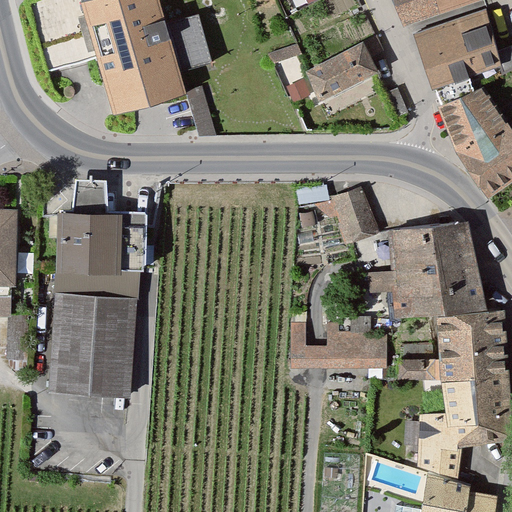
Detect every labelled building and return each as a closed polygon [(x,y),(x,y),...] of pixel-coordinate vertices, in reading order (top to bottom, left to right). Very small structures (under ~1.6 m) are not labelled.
[(52,0),(45,0),(26,5),(45,77),(71,71),(52,0)] [(156,0),(52,0),(71,71),(76,91),(92,86),(100,116),(183,92),(176,71),(163,19),(156,0)] [(384,0),(393,26),(470,0),(384,0)] [(483,5),(413,29),(432,83),(501,57),(483,5)] [(206,63),(192,11),(163,19),(176,71),(206,63)] [(365,40),(307,64),(322,98),(379,75),(365,40)] [(483,81),(439,101),(462,156),(488,192),(511,173),(511,125),(509,120),(483,81)] [(193,89),(199,131),(214,129),(208,87),(193,89)] [(114,167),(80,167),(80,200),(113,200),(114,167)] [(331,193),(347,239),(381,227),(365,181),(331,193)] [(80,200),(61,200),(60,258),(144,257),(147,202),(113,200),(80,200)] [(0,285),(12,286),(16,211),(0,209),(0,285)] [(466,212),(390,218),(396,276),(390,276),(395,313),(427,309),(489,301),(466,212)] [(60,258),(56,379),(135,386),(144,257),(60,258)] [(489,301),(427,309),(433,339),(392,343),(396,370),(439,371),(446,401),(417,402),(415,456),(459,468),(465,433),(511,422),(511,392),(502,300),(489,301)] [(390,365),(390,327),(329,327),(329,341),(309,341),(309,318),(293,318),(293,365),(390,365)] [(495,511),(499,487),(419,464),(416,498),(392,494),(390,511),(495,511)]
